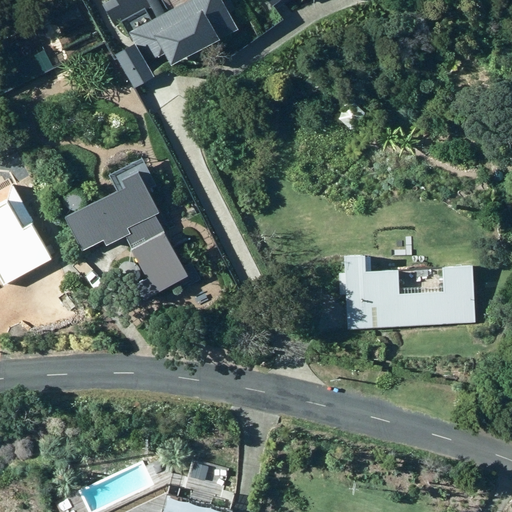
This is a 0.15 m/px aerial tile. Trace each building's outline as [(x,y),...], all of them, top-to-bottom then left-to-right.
[(12,0),(0,0),(0,10),(15,4),(12,0)] [(117,0),(106,6),(118,28),(166,2),(173,14),(133,35),(139,46),(119,57),(137,90),(157,79),(149,63),(168,54),(176,69),(242,33),(224,0),(198,0),(195,2),(193,0),(117,0)] [(269,0),(276,8),(286,0),(297,0),(298,1),(300,0),(269,0)] [(407,12),(413,29),(433,21),(426,4),(407,12)] [(45,50),(0,74),(0,98),(55,68),(45,50)] [(363,130),(369,117),(361,105),(346,107),(341,120),(349,131),(363,130)] [(163,215),(142,173),(127,180),(131,190),(70,221),(77,236),(76,237),(81,248),(84,248),(86,253),(106,242),(109,247),(128,238),(135,252),(137,252),(152,282),(140,287),(146,301),(191,279),(170,235),(168,237),(158,217),(163,215)] [(0,275),(7,288),(56,261),(15,186),(0,194),(0,275)] [(204,253),(190,261),(195,268),(208,261),(204,253)] [(350,329),(477,323),(474,268),(448,270),(449,295),(404,297),(402,273),(376,274),(375,257),(348,258),(349,275),(343,274),(345,297),(348,297),(350,329)] [(385,362),(386,348),(375,348),(374,361),(385,362)] [(223,511),(170,499),(166,511),(223,511)]
